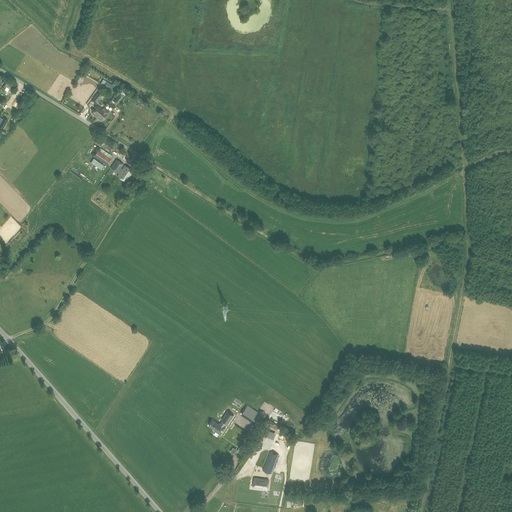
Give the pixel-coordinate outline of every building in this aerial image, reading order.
[(115,93),(118,88),(105,81),(106,80),(103,78),(100,84),(104,86),(115,93)] [(92,99),(96,102),(102,96),(98,92),(92,99)] [(98,106),(92,113),(98,118),(104,109),(103,108),(102,109),(98,106)] [(109,112),(104,109),(98,118),(102,121),(109,112)] [(105,140),(101,145),(110,151),(113,146),(105,140)] [(112,156),(114,154),(101,145),(99,148),(112,156)] [(106,165),(110,159),(98,150),(94,156),(106,165)] [(125,166),(122,170),(120,169),(123,165),(116,160),(111,168),(119,174),(118,177),(126,182),(133,172),(125,166)] [(104,166),(97,161),(94,165),(101,169),(104,166)] [(136,168),(141,171),(144,165),(139,162),(136,168)] [(239,411),(241,408),(242,408),(246,402),(233,394),(231,398),(233,400),(230,406),(239,411)] [(248,405),(242,414),(255,422),(260,414),(248,405)] [(223,420),(221,423),(219,422),(219,423),(213,419),(209,426),(221,434),(226,427),(224,425),(226,422),(223,420)] [(218,433),(216,436),(231,443),(233,440),(218,433)] [(271,445),(275,439),(269,435),(266,442),(271,445)] [(270,452),(263,470),(271,474),(278,455),(270,452)] [(267,490),(269,479),(255,478),(253,488),(267,490)]
